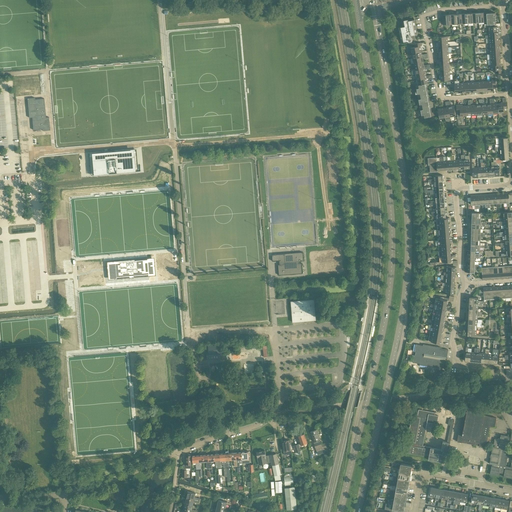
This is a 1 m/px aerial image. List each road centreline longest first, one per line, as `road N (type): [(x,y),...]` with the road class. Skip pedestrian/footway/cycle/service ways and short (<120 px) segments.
road 1 (secondary): [(357,511),(400,327),(409,227),(374,5)]
road 2 (secondary): [(356,8),(388,181),(392,255),(340,511)]
road 3 (residential): [(502,5),(421,16),(441,97),(509,94)]
road 4 (residential): [(63,494),(263,421)]
road 5 (residential): [(467,284),(455,194),(459,187),(511,183)]
road 6 (residential): [(511,376),(454,360),(452,335),(467,284)]
